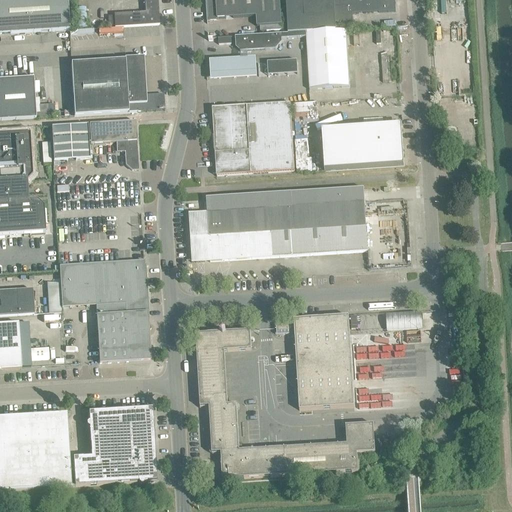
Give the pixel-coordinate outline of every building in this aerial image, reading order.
[(0,0),(0,35),(69,31),(67,0),(0,0)] [(113,15),(114,28),(159,26),(157,0),(143,0),(145,13),(113,15)] [(279,0),(205,0),(207,20),(256,17),(257,27),(281,25),(279,0)] [(285,0),(288,34),(306,33),(335,31),(335,22),(335,21),(352,20),(352,17),(352,14),(356,14),(358,14),(363,13),(365,13),(368,13),(369,13),(372,13),(373,13),(378,13),(395,12),(395,10),(394,5),(394,3),(394,0),(285,0)] [(306,33),(288,34),(235,37),(236,48),(240,52),(275,50),(282,43),(281,39),(306,38),(309,91),(350,88),(346,31),(335,31),(306,33)] [(255,58),(209,61),(210,81),(256,79),(255,58)] [(137,113),(164,111),(163,96),(145,97),(145,89),(143,67),(143,59),(124,60),(125,62),(71,65),(74,117),(127,113),(137,113)] [(296,61),(266,63),(268,76),(297,74),(296,61)] [(0,121),(36,119),(33,79),(0,80),(0,121)] [(212,109),(216,177),(294,172),(290,104),(249,107),(212,109)] [(125,166),(132,171),(138,171),(135,123),(89,126),(90,145),(116,143),(116,149),(120,153),(124,153),(125,166)] [(51,128),(52,135),(53,162),(89,160),(87,126),(51,128)] [(321,131),(324,172),(404,167),(401,126),(321,131)] [(0,237),(44,235),(43,209),(36,203),(26,203),(25,184),(31,177),(29,136),(0,137),(0,237)] [(367,252),(363,189),(206,199),(210,262),(367,252)] [(143,262),(59,267),(61,309),(96,307),(99,365),(149,362),(148,333),(149,332),(150,331),(150,329),(149,327),(147,327),(143,262)] [(46,285),(48,314),(61,313),(60,286),(46,285)] [(0,317),(33,315),(32,291),(0,292),(0,317)] [(294,335),(299,411),(354,408),(348,317),(293,320),(294,325),(276,326),(276,336),(294,335)] [(0,325),(0,370),(21,369),(18,325),(18,324),(0,325)] [(227,406),(224,353),(251,351),(250,332),(226,333),(223,331),(222,331),(219,334),(195,335),(200,408),(212,407),(212,412),(209,412),(211,454),(220,454),(222,481),(358,473),(356,455),(375,454),(373,425),(345,427),(346,445),(239,452),(236,405),(227,406)] [(48,349),(30,350),(31,362),(49,361),(48,349)] [(155,474),(155,461),(151,410),(88,414),(90,458),(69,460),(66,415),(0,418),(0,492),(138,484),(140,486),(142,486),(144,484),(143,483),(150,483),(155,481),(153,475),(155,474)]
